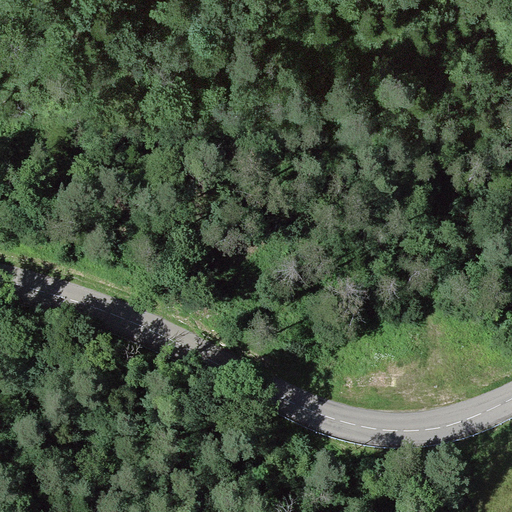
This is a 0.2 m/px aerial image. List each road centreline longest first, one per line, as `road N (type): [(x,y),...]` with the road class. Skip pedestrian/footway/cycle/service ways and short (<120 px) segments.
road 1 (tertiary): [(511,397),(438,424),(355,423),(149,328),(0,278)]
road 2 (track): [(0,499),(117,455),(354,467),(406,449),(424,426)]
